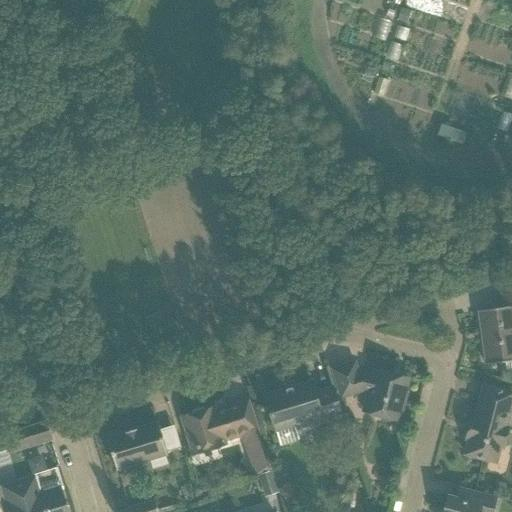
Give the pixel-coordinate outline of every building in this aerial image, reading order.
[(401,5),(397,17),(406,20),(410,8),(401,5)] [(394,9),(388,7),(385,15),(391,17),(394,9)] [(418,36),(434,36),(434,22),(418,23),(418,36)] [(461,143),(464,134),(441,126),(438,135),(461,143)] [(485,365),(505,362),(511,360),(511,279),(499,281),(502,308),(477,311),(485,365)] [(354,364),(333,370),(341,397),(362,390),(369,392),(364,411),(398,421),(405,396),(403,396),(407,380),(375,371),(373,376),(361,374),(357,375),(354,364)] [(314,425),(341,416),(332,387),(314,393),(311,381),(264,396),(275,432),(294,426),(297,437),(316,431),(314,425)] [(465,455),(484,460),(496,463),(501,447),(503,447),(504,445),(507,444),(510,434),(507,432),(508,429),(504,428),(511,398),(511,393),(483,386),(474,419),(471,419),(465,439),(469,440),(465,455)] [(182,418),(188,437),(193,454),(225,445),(223,441),(240,436),(253,476),(256,474),(257,475),(272,471),(250,400),(214,411),(213,408),(182,418)] [(116,470),(118,470),(167,455),(157,422),(106,438),(116,470)] [(45,423),(26,429),(6,435),(11,452),(51,439),(45,423)] [(272,471),(257,475),(263,498),(271,495),(278,493),(272,471)] [(35,477),(2,487),(6,503),(4,503),(7,511),(67,511),(59,486),(40,492),(35,477)] [(491,511),(495,497),(460,488),(457,499),(448,497),(444,511),(439,510),(438,511),(491,511)] [(154,500),(129,508),(128,509),(128,511),(173,511),(172,506),(158,511),(154,500)]
